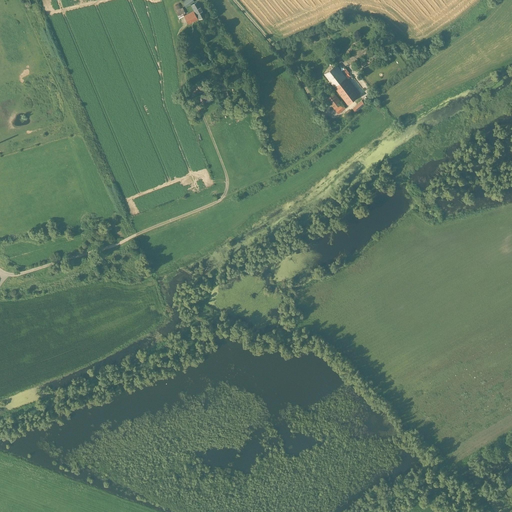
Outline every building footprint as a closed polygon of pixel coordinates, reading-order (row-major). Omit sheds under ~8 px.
[(201,9),(197,1),(191,5),(198,19),(206,15),(202,8),(201,9)] [(178,16),(185,13),(183,8),(176,11),(178,16)] [(188,24),(198,19),(193,11),(184,16),(188,24)] [(348,104),(357,96),(360,95),(336,65),(325,74),(348,104)] [(205,93),(205,90),(197,93),(198,96),(201,103),(206,101),(210,99),(207,92),(205,93)] [(335,109),(342,103),(334,92),(326,98),(335,109)] [(356,112),(365,104),(362,100),(352,108),(356,112)] [(339,114),(346,108),(342,103),(335,109),(339,114)]
